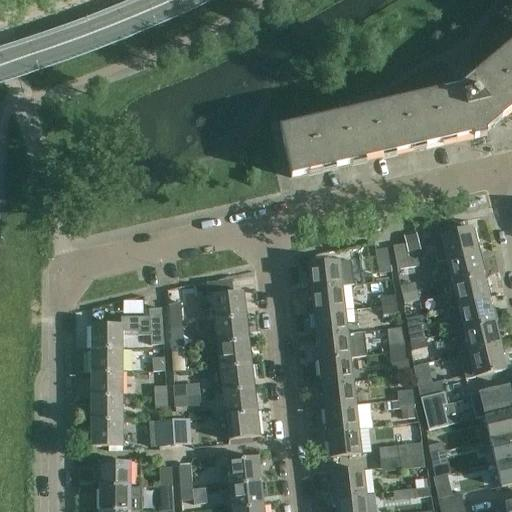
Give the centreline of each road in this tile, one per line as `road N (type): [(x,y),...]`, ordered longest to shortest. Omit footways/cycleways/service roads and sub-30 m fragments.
road 1 (residential): [(297,511),(264,231)]
road 2 (unclassified): [(57,511),(58,293),(68,274)]
road 3 (residential): [(264,231),(494,175)]
road 4 (unclassified): [(68,274),(0,48)]
road 5 (residential): [(68,274),(264,231)]
road 6 (secondary): [(0,66),(174,0)]
